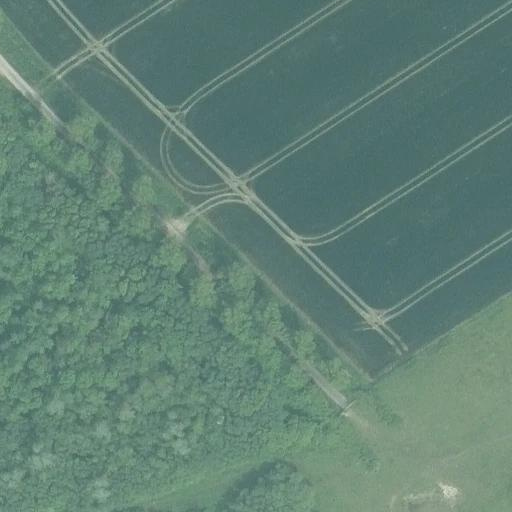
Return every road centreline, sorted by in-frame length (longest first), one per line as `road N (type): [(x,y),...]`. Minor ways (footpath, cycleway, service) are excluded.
road 1 (unclassified): [(346,408),(0,66)]
road 2 (track): [(380,511),(407,460),(511,385)]
